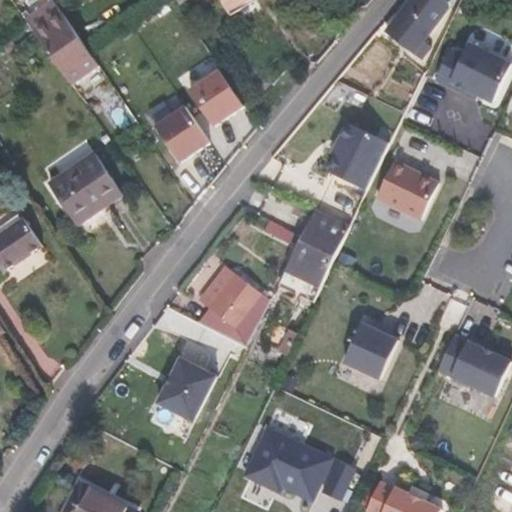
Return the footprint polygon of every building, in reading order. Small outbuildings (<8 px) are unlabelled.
[(220,0),(240,29),(263,13),(254,0),(220,0)] [(416,55),(450,10),(437,0),(414,0),(389,35),(416,55)] [(27,20),(36,32),(63,13),(55,1),(27,20)] [(36,32),(39,37),(73,85),(99,66),(63,13),(36,32)] [(268,20),(263,13),(240,29),(251,45),(260,38),(254,29),(268,20)] [(495,103),(511,67),(511,63),(458,38),(437,80),(452,87),(454,83),(495,103)] [(221,72),(192,92),(217,127),(245,107),(221,72)] [(212,144),(187,108),(158,127),(182,164),(212,144)] [(368,191),(392,144),(349,123),(333,154),(338,157),(330,173),(368,191)] [(79,226),(124,195),(97,154),(51,186),(79,226)] [(440,184),(397,162),(379,198),(422,220),(440,184)] [(323,288),(329,274),(351,230),(329,219),(315,249),(303,244),(288,272),(323,288)] [(24,222),(0,238),(0,246),(13,266),(42,247),(24,222)] [(13,266),(0,246),(0,260),(7,271),(13,266)] [(201,325),(241,346),(248,336),(239,330),(264,297),(237,278),(201,325)] [(383,379),(400,340),(365,324),(347,363),(383,379)] [(298,336),(291,332),(280,355),(288,358),(298,336)] [(511,366),(511,362),(456,336),(440,370),(497,397),(511,366)] [(218,380),(183,362),(162,405),(197,423),(218,380)] [(324,498),(341,462),(276,432),(253,480),(288,496),(294,483),(324,498)] [(68,511),(135,511),(82,485),(68,511)] [(397,488),(385,511),(443,511),(444,510),(397,488)]
